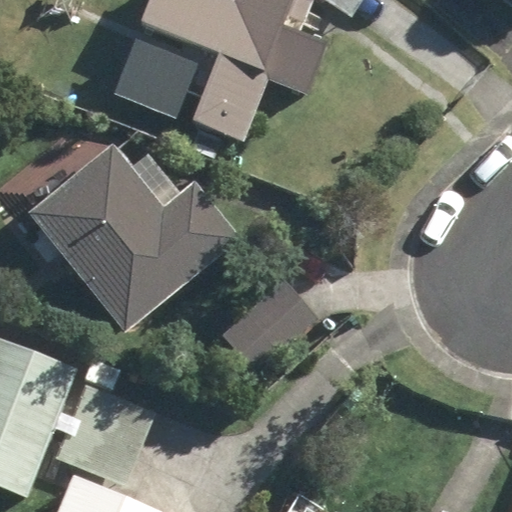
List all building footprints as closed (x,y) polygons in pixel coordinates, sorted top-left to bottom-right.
[(197,106),(249,126),(271,67),(311,83),(331,33),(286,16),(291,0),(150,0),(146,12),(222,43),(197,106)] [(185,77),(121,53),(102,106),(166,130),(185,77)] [(31,202),(128,324),(243,231),(196,173),(163,199),(113,136),(31,202)] [(220,331),(256,372),(321,314),(285,273),(220,331)] [(0,483),(27,495),(76,368),(0,339),(0,483)] [(55,511),(180,511),(181,511),(75,466),(55,511)]
